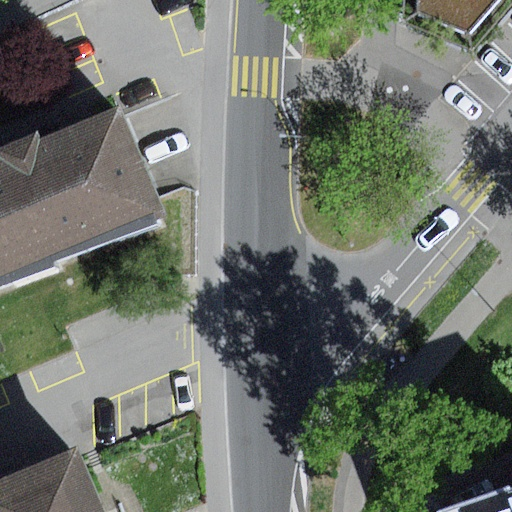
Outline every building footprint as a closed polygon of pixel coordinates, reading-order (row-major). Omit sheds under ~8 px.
[(511,0),(404,0),(403,25),(473,49),(511,7),(511,0)] [(0,257),(11,285),(167,222),(123,111),(41,144),(38,135),(19,142),(0,149),(0,257)] [(198,191),(179,191),(179,277),(197,277),(198,191)] [(0,289),(11,285),(0,257),(0,289)] [(0,482),(0,511),(107,511),(81,449),(0,482)] [(511,511),(511,491),(454,511),(511,511)]
